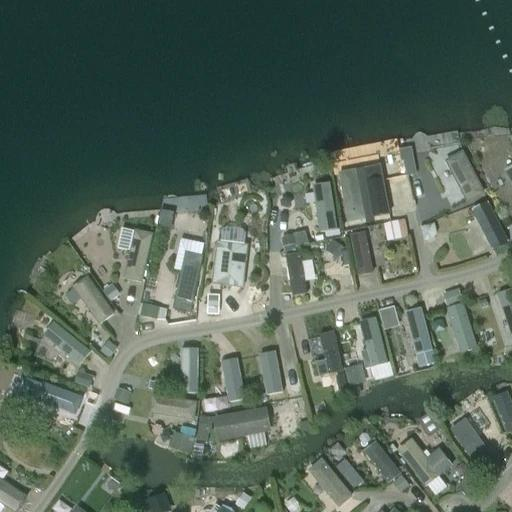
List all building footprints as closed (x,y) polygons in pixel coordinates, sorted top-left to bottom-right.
[(462,155),(447,162),(467,202),(483,194),(462,155)] [(358,173),(341,176),(350,224),(366,221),(363,203),(371,202),(372,212),(390,209),(380,160),(363,164),(368,189),(361,191),(358,173)] [(330,187),(313,189),(320,233),(337,231),(330,187)] [(487,204),(473,211),(493,251),(508,244),(487,204)] [(385,221),(388,240),(409,237),(406,219),(385,221)] [(283,237),(287,250),(310,244),(306,231),(283,237)] [(152,236),(136,233),(125,280),(141,283),(152,236)] [(365,234),(350,237),(358,278),(373,275),(365,234)] [(219,244),(214,284),(242,288),(247,248),(219,244)] [(203,259),(187,255),(177,298),(194,302),(203,259)] [(300,255),(286,258),(293,297),(307,294),(300,255)] [(88,278),(73,289),(100,326),(115,315),(88,278)] [(511,288),(497,293),(511,339),(511,338),(511,288)] [(461,289),(444,293),(448,305),(464,300),(461,289)] [(141,315),(166,320),(168,308),(144,303),(141,315)] [(463,305),(447,310),(461,352),(477,347),(463,305)] [(396,306),(380,310),(386,330),(401,326),(396,306)] [(421,310),(405,314),(416,355),(432,351),(421,310)] [(376,321),(361,325),(372,368),(388,364),(376,321)] [(52,325),(42,337),(80,367),(90,354),(52,325)] [(481,331),(486,346),(497,343),(492,328),(481,331)] [(334,336),(320,339),(328,376),(342,373),(334,336)] [(274,350),(260,353),(268,397),(282,394),(274,350)] [(198,351),(181,351),(181,394),(198,394),(198,351)] [(237,357),(221,359),(229,404),(244,401),(237,357)] [(347,368),(350,385),(367,382),(364,365),(347,368)] [(43,386),(38,400),(75,414),(81,400),(43,386)] [(121,428),(134,393),(121,388),(108,423),(121,428)] [(511,405),(507,394),(493,399),(507,435),(511,432),(511,405)] [(152,398),(150,414),(194,421),(196,405),(152,398)] [(216,423),(219,438),(268,429),(265,414),(216,423)] [(463,430),(452,438),(476,469),(486,461),(463,430)] [(439,450),(427,460),(412,440),(398,451),(425,486),(451,466),(439,450)] [(376,444),(364,453),(388,485),(401,476),(376,444)] [(447,486),(467,469),(460,461),(440,478),(447,486)] [(322,462),(309,472),(339,510),(352,500),(322,462)] [(0,481),(0,502),(15,511),(17,511),(26,499),(0,481)] [(165,511),(159,500),(150,506),(153,511),(165,511)]
